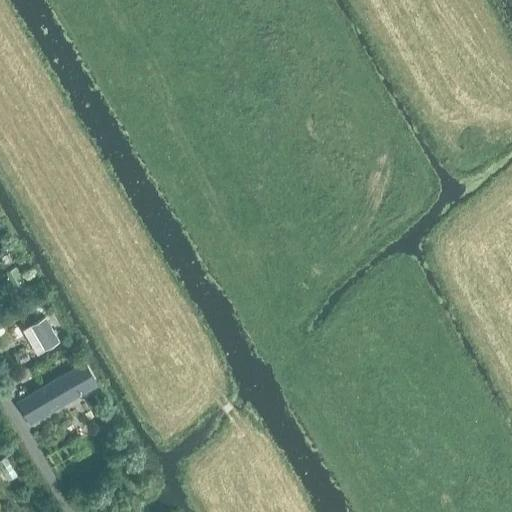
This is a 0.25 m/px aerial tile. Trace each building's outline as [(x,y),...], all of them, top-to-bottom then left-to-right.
[(9,253),(2,256),(6,263),(13,259),(9,253)] [(16,265),(7,270),(18,292),(28,287),(16,265)] [(47,315),(32,325),(46,348),(61,339),(47,315)] [(32,397),(22,403),(32,421),(91,386),(79,365),(30,394),(32,397)] [(29,367),(22,371),(26,378),(33,375),(29,367)] [(10,374),(4,378),(9,388),(23,380),(18,373),(12,376),(10,374)]
